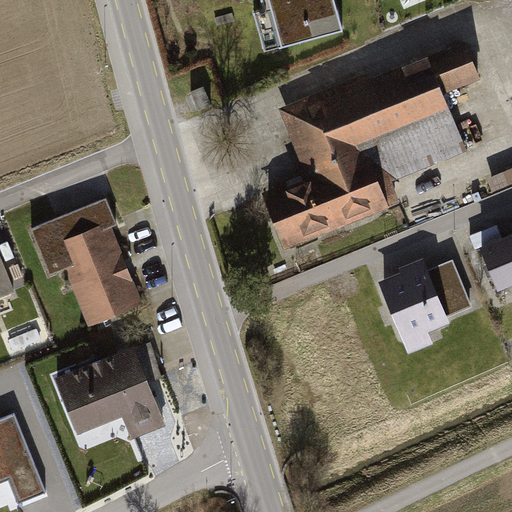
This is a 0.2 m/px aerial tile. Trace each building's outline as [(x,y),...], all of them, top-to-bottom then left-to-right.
[(338,0),(274,0),(284,31),(342,15),(338,0)] [(303,174),(257,193),(280,249),(382,208),(373,184),(461,153),(437,95),(476,80),(460,41),(373,77),(369,67),(274,106),(303,174)] [(511,166),(484,177),(492,197),(511,189),(511,166)] [(112,222),(54,244),(87,327),(144,304),(112,222)] [(511,227),(483,240),(501,283),(511,277),(511,227)] [(1,245),(0,245),(0,299),(19,292),(1,245)] [(401,269),(380,277),(408,350),(437,339),(433,326),(451,319),(427,254),(399,264),(401,269)] [(131,348),(54,378),(75,431),(120,414),(130,440),(163,427),(131,348)] [(0,477),(10,474),(21,499),(49,488),(16,409),(0,415),(0,477)]
